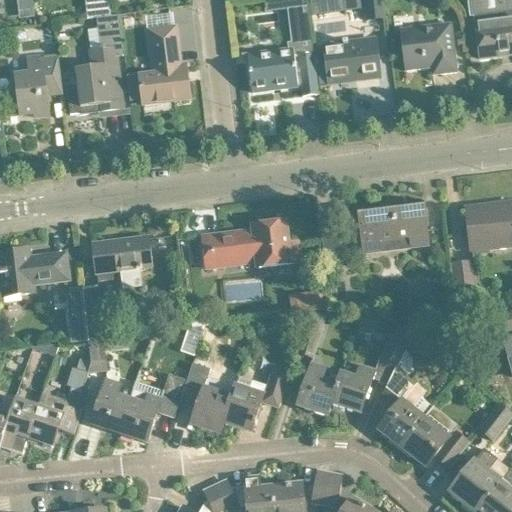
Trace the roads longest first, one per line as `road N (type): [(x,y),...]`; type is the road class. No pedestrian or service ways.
road 1 (residential): [(431,511),(355,451),(158,466)]
road 2 (unclassified): [(232,184),(492,150)]
road 3 (unclassified): [(0,212),(232,184)]
road 4 (residential): [(232,184),(209,0)]
road 5 (residential): [(158,466),(0,480)]
